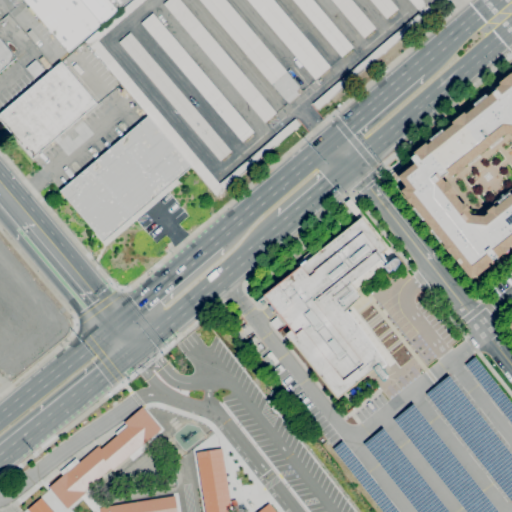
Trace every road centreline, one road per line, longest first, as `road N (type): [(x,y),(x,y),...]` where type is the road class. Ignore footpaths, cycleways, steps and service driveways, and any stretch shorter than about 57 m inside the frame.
road 1 (primary): [(329,143),(115,326)]
road 2 (primary): [(350,168),(511,26)]
road 3 (primary): [(134,349),(285,222)]
road 4 (residential): [(432,267),(478,323),(511,294),(486,332),(478,323)]
road 5 (primary): [(0,457),(134,349)]
road 6 (residential): [(329,143),(432,267)]
road 7 (primary): [(115,326),(0,417)]
road 8 (secondary): [(23,215),(115,326)]
